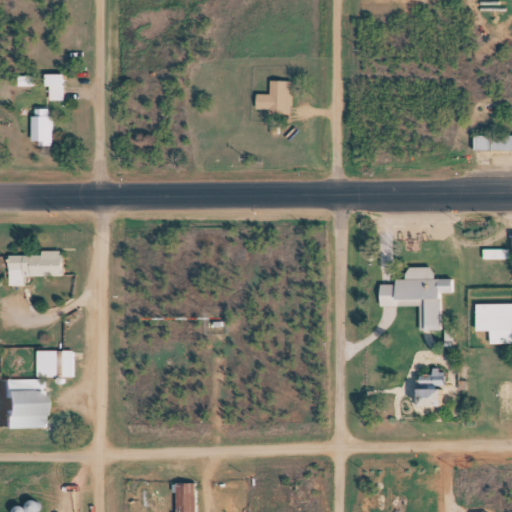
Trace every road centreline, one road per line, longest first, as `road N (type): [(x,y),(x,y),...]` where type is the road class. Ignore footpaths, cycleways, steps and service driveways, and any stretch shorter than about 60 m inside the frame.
road 1 (residential): [(511,443),(0,455)]
road 2 (trunk): [(0,196),(511,191)]
road 3 (residential): [(341,194),(339,511)]
road 4 (residential): [(96,511),(97,196)]
road 5 (residential): [(97,196),(98,0)]
road 6 (residential): [(341,194),(334,0)]
